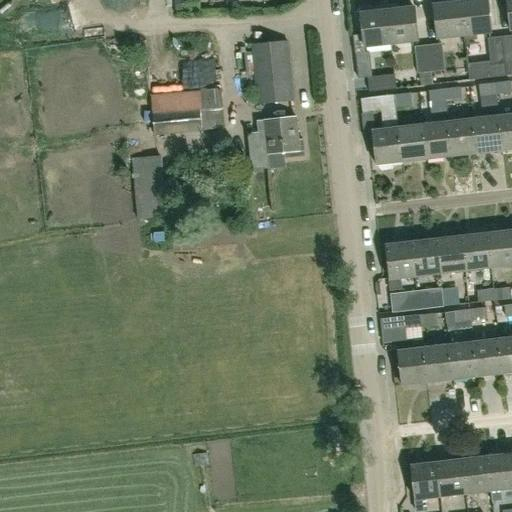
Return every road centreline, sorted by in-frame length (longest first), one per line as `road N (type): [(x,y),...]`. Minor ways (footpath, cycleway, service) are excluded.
road 1 (residential): [(381,511),(326,0)]
road 2 (residential): [(378,210),(511,194)]
